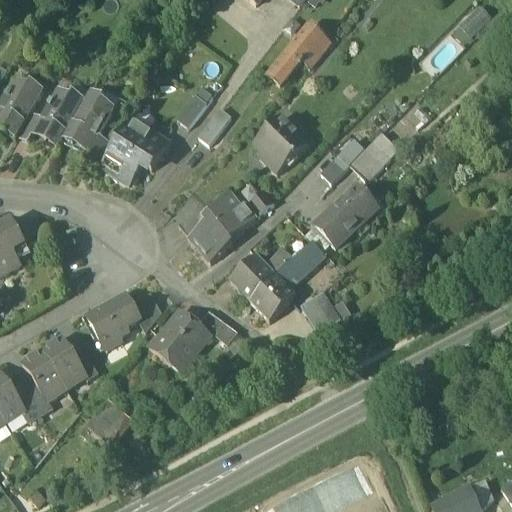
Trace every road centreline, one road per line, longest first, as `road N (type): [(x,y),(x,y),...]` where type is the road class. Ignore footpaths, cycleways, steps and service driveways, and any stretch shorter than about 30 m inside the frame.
road 1 (secondary): [(511,326),(153,511)]
road 2 (residential): [(146,264),(0,345)]
road 3 (residential): [(146,264),(88,214),(0,196)]
road 4 (residential): [(191,295),(301,195)]
road 5 (residential): [(191,295),(302,373)]
